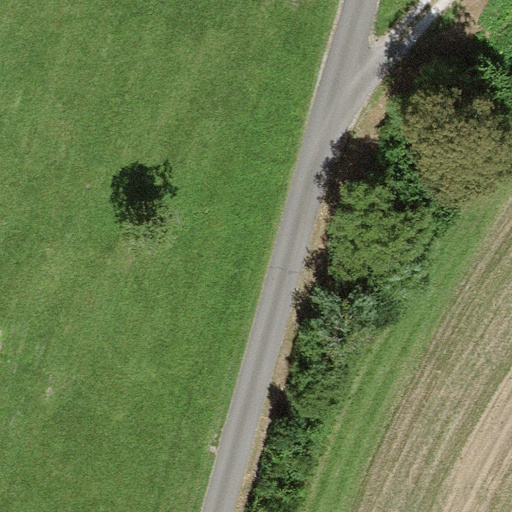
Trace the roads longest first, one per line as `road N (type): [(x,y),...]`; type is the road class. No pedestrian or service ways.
road 1 (unclassified): [(212,511),(363,0)]
road 2 (track): [(440,0),(398,38),(319,147)]
